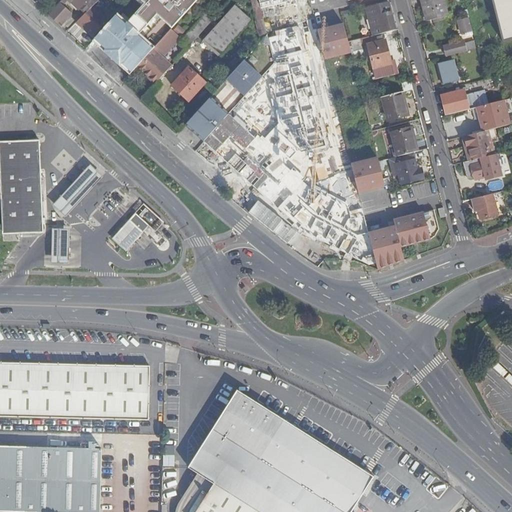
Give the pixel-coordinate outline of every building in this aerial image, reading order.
[(80,8),(87,0),(62,0),(48,16),(61,28),(73,14),(64,7),(69,1),(79,9),(80,8)] [(98,0),(87,0),(80,8),(85,13),(98,0)] [(135,0),(130,0),(120,11),(139,28),(151,14),(135,0)] [(136,67),(170,30),(197,0),(196,0),(184,0),(160,25),(157,22),(121,62),(131,72),(136,67)] [(267,34),(258,0),(251,0),(257,22),(256,22),(261,41),(267,34)] [(444,0),(421,0),(427,21),(448,15),(444,0)] [(511,39),(511,0),(491,0),(502,42),(511,39)] [(388,2),(366,8),(373,36),(395,30),(388,2)] [(235,6),(203,41),(220,56),(252,21),(235,6)] [(120,11),(101,32),(106,36),(102,41),(114,52),(118,48),(120,49),(139,28),(120,11)] [(81,25),(93,35),(108,20),(102,15),(99,18),(92,12),(81,25)] [(181,41),(188,47),(213,20),(206,13),(181,41)] [(462,35),(472,32),(469,18),(458,21),(462,35)] [(342,22),(312,29),(320,60),(350,53),(342,22)] [(75,24),(68,31),(77,39),(84,32),(75,24)] [(179,38),(170,30),(136,67),(154,84),(170,66),(162,59),(179,38)] [(385,41),(368,45),(374,69),(391,64),(392,67),(395,67),(394,63),(391,64),(385,41)] [(445,57),(466,52),(463,41),(443,46),(445,57)] [(465,44),(467,51),(477,49),(475,42),(465,44)] [(227,113),(261,78),(242,60),(208,94),(227,113)] [(453,61),(438,65),(443,85),(458,81),(453,61)] [(392,67),(391,64),(374,69),(376,78),(397,73),(395,67),(392,67)] [(188,68),(172,86),(189,101),(205,83),(188,68)] [(447,115),(478,107),(487,105),(484,93),(466,97),(464,90),(442,96),(447,115)] [(412,115),(406,92),(403,93),(409,116),(412,115)] [(403,93),(382,98),(388,121),(409,116),(403,93)] [(281,94),(266,98),(273,121),(288,116),(281,94)] [(487,105),(478,107),(484,132),(509,125),(503,101),(487,105)] [(198,111),(186,125),(200,138),(212,124),(198,111)] [(252,145),(232,163),(261,194),(267,193),(284,211),(299,198),(298,193),(303,189),(301,178),(295,172),(294,166),(298,165),(297,160),(294,161),(288,126),(282,119),(276,120),(268,127),(263,128),(251,139),(252,145)] [(391,134),(398,157),(418,151),(413,128),(391,134)] [(416,128),(413,128),(418,151),(421,150),(416,128)] [(462,137),(468,162),(488,156),(482,132),(462,137)] [(1,144),(4,235),(45,234),(43,144),(1,144)] [(468,162),(465,162),(469,178),(472,177),(472,181),(487,177),(487,179),(503,175),(497,154),(488,156),(468,162)] [(352,193),(382,188),(377,156),(347,161),(352,193)] [(379,162),(381,168),(394,164),(392,158),(379,162)] [(408,161),(395,164),(402,185),(421,180),(418,168),(410,170),(408,161)] [(91,163),(67,190),(82,203),(106,177),(91,163)] [(391,177),(383,179),(387,192),(394,190),(391,177)] [(492,194),(475,198),(481,219),(497,214),(492,194)] [(139,217),(153,230),(159,235),(168,225),(148,207),(139,217)] [(389,218),(391,225),(363,231),(372,268),(403,261),(400,246),(428,240),(422,211),(389,218)] [(139,217),(131,225),(145,238),(153,230),(139,217)] [(145,238),(131,225),(116,242),(129,255),(145,238)] [(71,246),(53,245),(52,264),(70,265),(71,246)] [(149,368),(0,364),(0,417),(148,422),(149,368)] [(237,393),(189,469),(214,486),(196,511),(352,511),(374,479),(237,393)] [(100,511),(101,450),(0,447),(0,511),(100,511)] [(439,479),(429,489),(438,497),(448,487),(439,479)]
